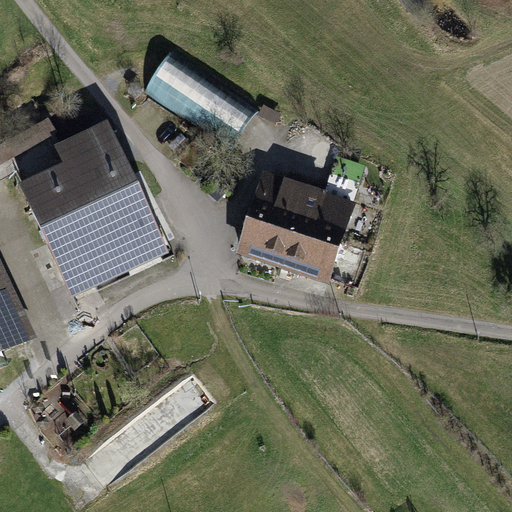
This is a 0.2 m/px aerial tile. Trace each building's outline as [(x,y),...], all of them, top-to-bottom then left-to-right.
[(174,53),(149,90),(234,146),(258,109),(174,53)] [(265,107),(260,118),(279,127),(284,116),(265,107)] [(0,147),(0,167),(57,134),(48,119),(6,144),(0,147)] [(65,173),(23,192),(43,236),(73,301),(167,258),(137,193),(107,128),(55,151),(65,173)] [(337,158),(323,198),(354,208),(367,168),(337,158)] [(286,185),(267,179),(254,217),(241,255),(286,270),(328,285),(354,208),(330,200),(323,198),(286,185)] [(0,356),(35,340),(9,284),(0,265),(0,356)]
